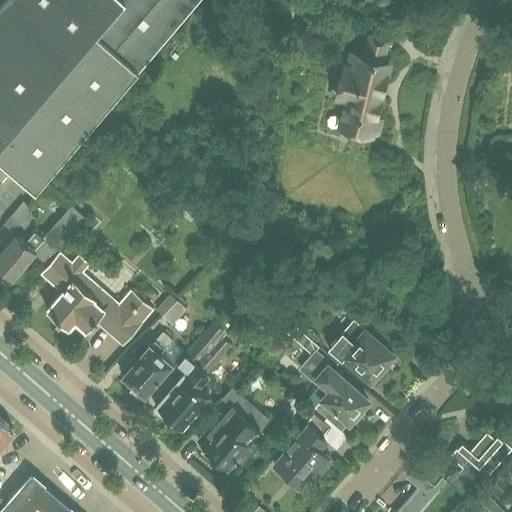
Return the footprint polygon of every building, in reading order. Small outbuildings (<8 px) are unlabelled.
[(0,159),(36,189),(140,69),(197,0),(6,0),(0,7),(0,159)] [(262,24),(281,28),(282,28),(291,30),(292,24),(296,6),(296,3),(297,2),(296,1),(288,0),(266,0),(266,1),(265,5),(264,10),(264,11),(262,24)] [(383,61),(388,40),(370,35),(364,57),(350,53),(347,65),(345,65),(337,96),(348,98),(341,125),(372,133),(372,132),(379,133),(383,118),(376,116),(389,63),(383,61)] [(0,266),(13,278),(26,263),(36,252),(46,260),(85,215),(72,204),(43,237),(35,230),(26,241),(17,233),(0,252),(0,266)] [(69,327),(76,319),(87,329),(96,319),(124,343),(142,322),(141,321),(153,306),(142,296),(119,323),(93,300),(102,288),(81,270),(89,261),(80,253),(73,262),(59,251),(41,272),(62,291),(47,308),(69,327)] [(179,297),(165,312),(176,321),(189,306),(179,297)] [(300,307),(289,319),(298,327),(309,315),(300,307)] [(354,318),(329,347),(341,358),(344,354),(372,378),(373,376),(375,378),(383,368),(381,367),(393,353),(354,318)] [(292,335),(298,327),(289,319),(283,326),(292,335)] [(231,333),(228,331),(216,320),(178,363),(186,369),(155,405),(164,413),(166,412),(184,427),(198,411),(199,411),(212,397),(197,384),(233,343),(227,338),(231,333)] [(145,394),(171,363),(159,353),(172,339),(163,331),(156,339),(155,338),(123,375),(134,384),(130,387),(140,396),(143,392),(145,394)] [(283,350),(285,348),(273,338),(270,341),(257,356),(270,367),(283,350)] [(368,398),(329,365),(332,361),(316,347),(299,366),(315,381),(319,376),(332,388),(317,406),(343,428),(351,418),(355,421),(365,410),(361,407),(368,398)] [(217,419),(211,426),(198,441),(206,447),(202,451),(222,468),(226,464),(227,465),(236,454),(240,457),(251,445),(245,440),(257,427),(231,405),(231,406),(218,420),(217,419)] [(314,477),(331,457),(319,447),(327,438),(323,435),(331,425),(314,411),(305,422),(307,423),(296,435),(292,431),(287,438),(291,441),(274,461),(300,484),(310,473),(314,477)] [(0,446),(2,444),(15,429),(0,416),(0,446)] [(463,467),(459,470),(455,467),(447,476),(465,492),(473,483),(478,486),(511,447),(511,446),(498,434),(494,437),(487,431),(471,449),(462,441),(450,455),(463,467)] [(430,449),(429,450),(416,466),(410,472),(407,476),(419,486),(419,487),(423,490),(422,492),(425,495),(427,493),(444,474),(450,466),(430,449)] [(511,477),(511,468),(509,465),(498,477),(506,485),(511,477)] [(0,511),(78,511),(31,471),(0,507),(0,511)] [(506,511),(487,492),(479,499),(492,511),(506,511)]
